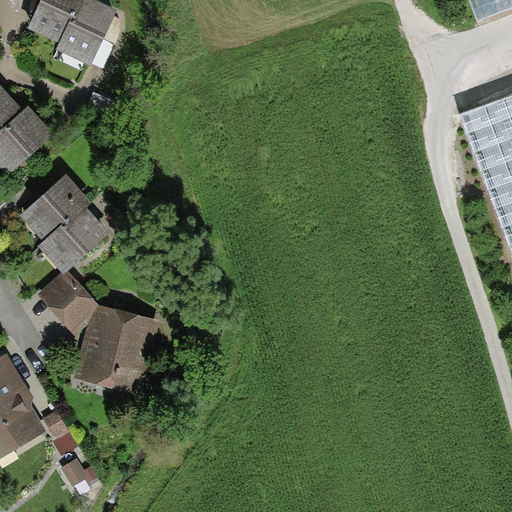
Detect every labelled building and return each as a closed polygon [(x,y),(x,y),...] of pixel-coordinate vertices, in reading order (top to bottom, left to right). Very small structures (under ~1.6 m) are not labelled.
[(88,0),(41,0),(29,30),(62,44),(57,55),(92,70),(116,15),(87,3),(88,0)] [(511,0),(466,0),(475,23),(511,8),(511,0)] [(25,120),(0,90),(0,151),(17,171),(54,139),(33,114),(25,120)] [(511,97),(457,119),(511,264),(511,97)] [(94,203),(65,176),(25,221),(48,241),(44,246),(73,272),(110,232),(87,211),(94,203)] [(96,308),(68,276),(41,299),(69,331),(96,308)] [(158,323),(97,306),(77,378),(138,395),(158,323)] [(3,357),(0,359),(0,450),(43,426),(3,357)] [(74,461),(62,470),(72,485),(84,476),(74,461)]
